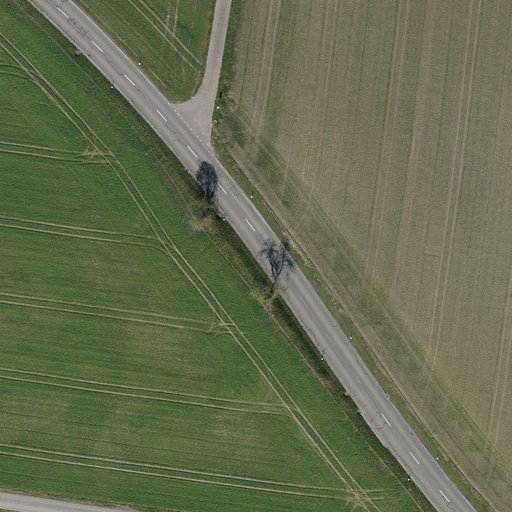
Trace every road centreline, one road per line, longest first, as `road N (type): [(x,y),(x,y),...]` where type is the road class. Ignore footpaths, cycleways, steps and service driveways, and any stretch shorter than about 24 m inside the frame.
road 1 (unclassified): [(43,0),(237,206),(469,511)]
road 2 (track): [(195,161),(220,0)]
